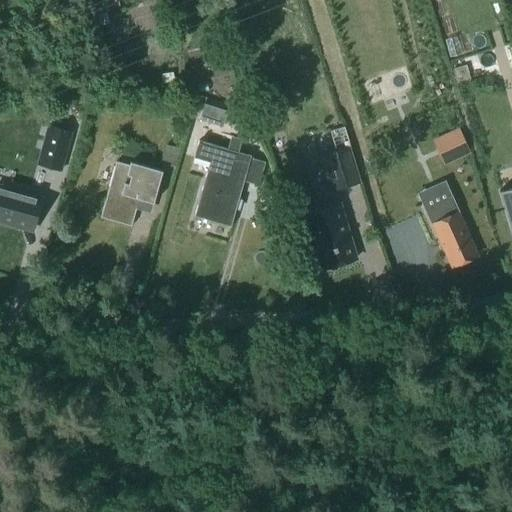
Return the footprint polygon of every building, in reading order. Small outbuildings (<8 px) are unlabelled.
[(106,14),(98,17),(101,27),(109,25),(106,14)] [(48,30),(32,33),(36,59),(53,55),(48,30)] [(173,75),(160,76),(161,85),(174,83),(173,75)] [(76,100),(83,84),(70,78),(63,94),(76,100)] [(237,92),(227,96),(230,102),(240,98),(237,92)] [(178,114),(183,99),(174,96),(169,111),(178,114)] [(201,120),(222,127),(227,112),(194,102),(189,119),(200,122),(201,120)] [(63,167),(72,132),(48,126),(38,160),(63,167)] [(457,129),(433,141),(445,165),(469,154),(457,129)] [(227,150),(198,142),(193,159),(209,163),(194,217),(230,228),(243,182),(258,186),(265,164),(249,159),(250,157),(238,153),(241,140),(231,137),(227,150)] [(166,146),(161,165),(174,168),(179,149),(166,146)] [(348,148),(323,156),(324,159),(330,182),(334,192),(359,184),(348,148)] [(129,166),(116,162),(100,218),(131,227),(135,210),(144,212),(146,202),(153,204),(162,172),(130,163),(129,166)] [(0,189),(0,220),(32,229),(40,200),(0,189)] [(511,192),(500,196),(511,238),(511,192)] [(340,206),(307,216),(323,269),(356,259),(340,206)] [(451,267),(477,256),(458,213),(432,225),(451,267)]
